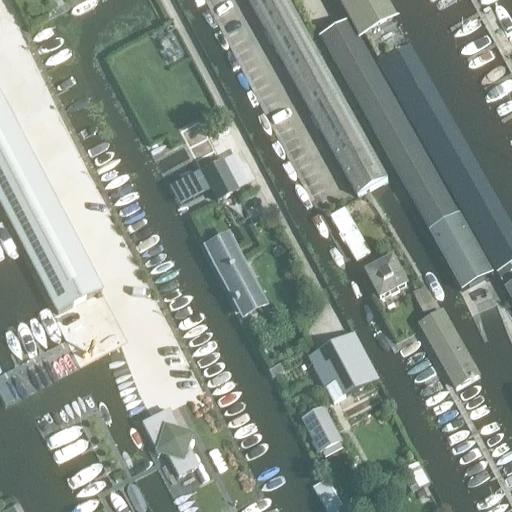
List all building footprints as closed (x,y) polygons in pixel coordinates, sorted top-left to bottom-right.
[(247,0),(356,197),(358,200),(389,183),(287,0),(247,0)] [(395,22),(383,0),(342,0),(364,39),(395,22)] [(351,25),(321,41),(462,294),(493,277),(351,25)] [(0,208),(57,317),(87,301),(103,293),(0,95),(0,208)] [(206,135),(186,146),(202,175),(222,164),(206,135)] [(222,164),(202,175),(217,204),(237,193),(222,164)] [(371,256),(346,211),(332,219),(356,264),(371,256)] [(238,277),(211,226),(195,234),(222,285),(238,277)] [(393,261),(367,275),(381,301),(407,286),(393,261)] [(443,316),(421,328),(456,391),(478,379),(443,316)] [(380,382),(355,338),(310,363),(334,407),(380,382)] [(180,433),(168,412),(147,422),(158,443),(154,456),(166,460),(178,480),(206,466),(191,438),(192,436),(180,433)] [(324,412),(304,423),(317,448),(337,438),(324,412)] [(422,495),(432,489),(418,465),(400,474),(412,495),(420,492),(422,495)]
